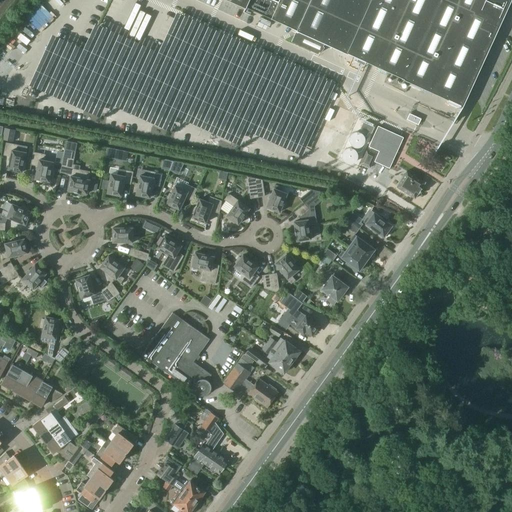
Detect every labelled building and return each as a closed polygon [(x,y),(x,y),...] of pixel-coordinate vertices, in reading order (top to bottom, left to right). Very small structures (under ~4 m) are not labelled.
[(23,19),(45,27),(50,13),(44,11),(48,0),(37,0),(35,7),(28,4),(23,19)] [(226,0),(296,32),(291,43),(318,55),(325,45),(462,108),(511,0),(226,0)] [(328,97),(330,90),(323,87),(320,93),(328,97)] [(371,133),(374,127),(363,122),(360,128),(371,133)] [(377,126),(368,147),(378,151),(374,161),(389,168),(403,137),(377,126)] [(4,128),(2,140),(13,142),(15,130),(4,128)] [(24,169),(25,162),(24,162),(26,153),(17,151),(18,145),(6,142),(3,155),(10,156),(8,169),(22,172),(22,168),(24,169)] [(103,150),(102,161),(112,162),(113,151),(103,150)] [(366,150),(360,164),(369,168),(375,155),(366,150)] [(35,179),(49,182),(50,178),(51,178),(53,172),(51,171),(53,162),(44,160),(45,154),(33,152),(31,165),(37,166),(35,179)] [(70,156),(63,154),(60,172),(67,173),(70,156)] [(79,169),(72,167),(67,190),(86,194),(88,188),(96,190),(97,182),(89,180),(88,179),(89,171),(79,169)] [(107,189),(107,193),(121,196),(123,183),(130,184),(133,172),(121,169),(120,175),(111,173),(110,179),(108,179),(106,189),(107,189)] [(133,191),(136,192),(135,195),(150,198),(152,185),(159,186),(162,173),(150,171),(148,177),(139,175),(138,184),(135,183),(133,191)] [(424,183),(406,171),(396,187),(414,199),(417,193),(418,193),(421,189),(421,188),(424,183)] [(250,198),(257,197),(254,178),(247,177),(250,198)] [(254,178),(257,197),(264,196),(262,180),(254,178)] [(170,194),(169,193),(166,199),(168,200),(166,203),(179,209),(185,197),(191,200),(196,189),(185,184),(183,189),(175,185),(170,194)] [(266,207),(279,212),(281,209),(282,209),(284,203),(283,202),(286,194),(278,190),(279,186),(274,185),(266,207)] [(228,219),(234,223),(235,222),(238,224),(249,208),(228,194),(224,199),(233,206),(226,216),(229,218),(228,219)] [(210,210),(219,213),(221,201),(210,196),(208,202),(199,199),(196,208),(194,207),(191,215),(193,215),(192,217),(205,223),(210,210)] [(21,207),(12,204),(8,212),(3,210),(1,215),(25,225),(31,211),(27,210),(28,208),(21,206),(21,207)] [(294,212),(299,217),(309,210),(307,207),(304,204),(294,212)] [(309,210),(299,217),(301,221),(293,222),(294,228),(294,234),(295,234),(296,241),(310,239),(310,237),(312,236),(311,230),(309,230),(308,225),(314,224),(312,206),(307,207),(309,210)] [(348,221),(360,229),(363,225),(361,223),(363,221),(352,213),(348,221)] [(364,223),(372,229),(371,230),(376,234),(377,232),(384,237),(385,235),(387,236),(392,229),(390,228),(392,226),(386,222),(387,220),(380,215),(379,217),(373,213),(369,219),(367,218),(364,223)] [(356,234),(360,229),(348,221),(344,227),(354,234),(354,233),(356,234)] [(123,228),(123,226),(116,226),(116,228),(112,228),(112,242),(138,242),(138,237),(132,237),(132,228),(123,228)] [(177,252),(181,245),(164,235),(163,238),(160,236),(156,244),(158,245),(157,248),(167,254),(161,264),(173,272),(183,256),(177,252)] [(350,248),(368,261),(369,259),(371,260),(376,253),(374,252),(375,250),(368,245),(369,244),(364,240),(363,242),(355,236),(351,241),(354,243),(350,248)] [(2,259),(27,253),(24,239),(20,240),(20,238),(13,240),(14,241),(4,243),(6,250),(0,252),(2,259)] [(129,255),(146,261),(148,254),(131,248),(129,255)] [(367,262),(368,261),(350,248),(346,254),(344,252),(340,257),(349,263),(347,265),(353,268),(354,267),(360,271),(362,269),(364,271),(369,264),(367,262)] [(334,263),(338,257),(328,251),(324,256),(334,263)] [(219,265),(212,264),(214,257),(195,252),(194,256),(192,256),(191,262),(192,262),(191,266),(203,269),(201,281),(214,284),(219,265)] [(287,256),(286,254),(274,263),(291,283),(295,280),(291,275),(298,270),(293,263),(295,261),(290,255),(287,256)] [(116,262),(117,260),(112,256),(111,258),(108,255),(99,267),(121,282),(124,278),(119,275),(124,267),(116,262)] [(253,272),(258,266),(242,255),(240,258),(239,257),(235,262),(236,263),(234,266),(245,275),(241,279),(251,287),(259,277),(253,272)] [(0,277),(15,269),(10,262),(0,268),(0,269),(3,275),(0,276),(0,277)] [(43,276),(46,273),(35,264),(16,286),(22,290),(27,284),(33,289),(39,281),(40,283),(44,277),(43,276)] [(15,269),(0,277),(0,280),(2,284),(18,274),(15,269)] [(269,274),(272,290),(279,293),(276,273),(269,274)] [(264,288),(272,290),(269,274),(262,275),(264,288)] [(326,300),(333,305),(337,300),(347,287),(344,285),(346,283),(333,274),(322,289),(330,295),(326,300)] [(78,289),(81,298),(90,295),(92,301),(97,299),(89,275),(75,279),(76,283),(75,283),(77,290),(78,289)] [(106,287),(113,297),(119,293),(112,283),(106,287)] [(107,302),(113,297),(106,287),(100,291),(107,302)] [(298,290),(293,297),(301,303),(306,296),(298,290)] [(286,309),(286,310),(281,317),(303,333),(305,330),(311,334),(318,325),(296,309),(301,303),(293,297),(287,292),(280,302),(287,307),(286,309)] [(210,339),(173,312),(141,354),(197,395),(198,394),(200,395),(204,395),(207,394),(208,393),(209,392),(211,393),(212,392),(210,391),(210,390),(211,388),(211,385),(210,383),(209,382),(207,380),(211,375),(193,362),(210,339)] [(54,345),(59,319),(45,316),(45,319),(42,319),(40,327),(43,327),(41,336),(50,338),(49,344),(54,345)] [(222,336),(226,328),(220,325),(216,332),(222,336)] [(281,331),(272,325),(268,332),(277,337),(281,331)] [(270,337),(266,343),(272,348),(277,351),(291,362),(299,351),(284,341),(280,347),(275,344),(277,342),(270,337)] [(284,372),(291,362),(277,351),(272,348),(266,343),(261,349),(268,354),(269,352),(274,356),(269,362),(270,362),(270,365),(273,367),(276,367),(284,372)] [(63,347),(54,358),(60,362),(69,352),(63,347)] [(19,357),(25,360),(27,355),(21,352),(19,357)] [(2,359),(0,357),(0,375),(9,359),(4,356),(2,359)] [(269,384),(267,384),(259,378),(254,385),(246,379),(250,373),(236,362),(222,383),(236,392),(238,389),(246,395),(247,394),(267,407),(278,392),(276,391),(276,389),(269,384)] [(11,389),(22,370),(12,364),(1,383),(11,389)] [(21,395),(32,376),(22,370),(11,389),(21,395)] [(31,400),(42,381),(32,376),(21,395),(31,400)] [(65,392),(76,384),(72,379),(68,383),(64,390),(65,392)] [(42,381),(31,400),(41,406),(45,399),(51,402),(63,394),(52,388),(52,387),(42,381)] [(56,410),(67,401),(64,397),(53,405),(52,404),(44,410),(47,414),(55,408),(56,410)] [(94,408),(88,399),(78,406),(84,415),(94,408)] [(99,409),(94,415),(99,418),(104,412),(99,409)] [(209,432),(218,418),(208,411),(202,420),(203,421),(200,426),(209,432)] [(32,425),(39,434),(57,421),(50,412),(32,425)] [(57,421),(39,434),(46,444),(71,425),(64,416),(57,421)] [(116,435),(111,442),(126,453),(133,443),(131,442),(135,437),(118,424),(112,432),(116,435)] [(164,439),(173,445),(183,430),(174,424),(164,439)] [(71,425),(46,444),(53,453),(56,451),(68,461),(78,448),(69,441),(71,440),(70,439),(77,433),(71,425)] [(119,462),(126,453),(111,442),(107,439),(96,454),(113,466),(117,461),(119,462)] [(218,462),(224,466),(228,460),(207,446),(207,447),(205,445),(201,451),(218,463),(218,462)] [(224,466),(218,462),(218,463),(201,451),(199,450),(194,457),(195,457),(186,469),(195,475),(203,463),(210,468),(210,470),(213,472),(215,472),(218,474),(224,466)] [(6,475),(21,465),(14,455),(10,458),(6,452),(0,457),(0,468),(6,475)] [(87,475),(91,478),(106,489),(113,479),(111,478),(115,472),(94,457),(90,461),(94,464),(87,475)] [(158,476),(166,481),(172,486),(179,491),(196,503),(204,491),(190,481),(186,487),(170,476),(174,470),(166,464),(158,476)] [(11,491),(27,483),(23,477),(28,474),(21,465),(6,475),(11,483),(8,485),(11,491)] [(99,498),(106,489),(91,478),(85,485),(81,482),(76,490),(82,494),(78,499),(87,507),(91,501),(93,502),(97,497),(99,498)] [(168,491),(172,486),(166,481),(162,486),(168,491)] [(21,505),(38,499),(34,487),(30,489),(27,483),(11,491),(15,498),(18,496),(21,505)] [(189,511),(196,503),(179,491),(172,502),(180,508),(177,511),(189,511)] [(23,511),(38,511),(42,510),(38,499),(21,505),(23,511)]
